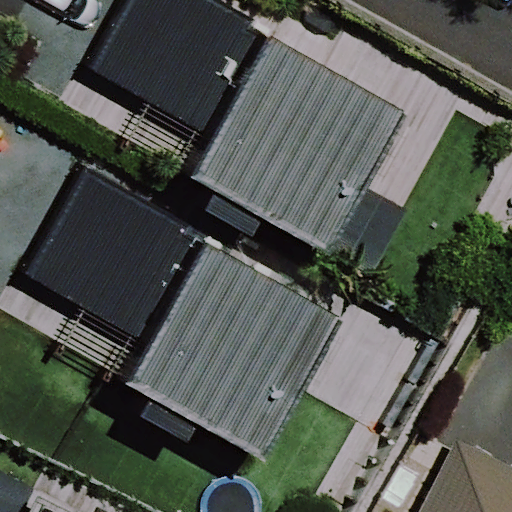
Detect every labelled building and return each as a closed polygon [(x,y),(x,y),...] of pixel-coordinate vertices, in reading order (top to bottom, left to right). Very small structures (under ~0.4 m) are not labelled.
[(255,34),(199,0),(126,0),(90,62),(199,127),(255,34)] [(288,44),(198,201),(268,241),(282,216),(342,250),(417,118),(288,44)] [(191,225),(81,158),(10,276),(120,343),(191,225)] [(227,246),(130,414),(193,450),(212,417),(282,458),(360,323),(227,246)] [(511,511),(511,471),(448,440),(412,511),(511,511)]
